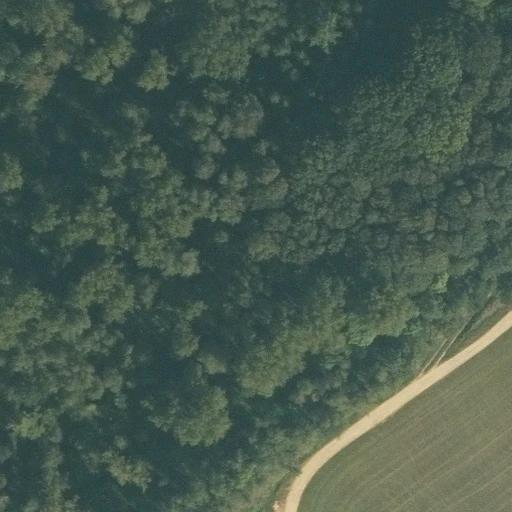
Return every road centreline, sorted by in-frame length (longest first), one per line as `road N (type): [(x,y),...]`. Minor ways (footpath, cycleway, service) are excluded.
road 1 (track): [(288,511),(303,465),(511,317)]
road 2 (track): [(511,255),(405,395)]
